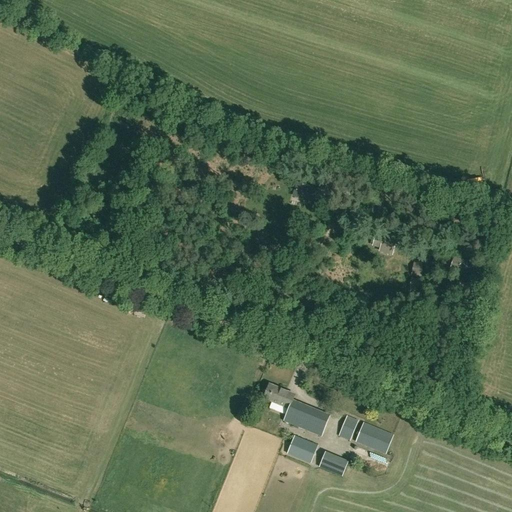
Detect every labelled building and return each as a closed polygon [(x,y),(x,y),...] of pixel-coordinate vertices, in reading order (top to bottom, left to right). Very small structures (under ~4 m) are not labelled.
[(302,199),(303,197),(322,203),(325,193),(306,187),(297,184),(293,196),(302,199)] [(392,251),(395,241),(375,236),(373,246),(392,251)] [(453,257),(450,269),(469,275),(473,263),(453,257)] [(414,261),(411,275),(421,277),(424,262),(414,261)] [(419,281),(411,280),(410,288),(418,289),(419,281)] [(294,396),(283,391),(268,385),(262,399),(288,410),(283,422),(320,438),(328,417),(291,402),(294,396)] [(350,441),(358,421),(347,416),(338,436),(350,441)] [(392,437),(362,424),(354,443),(384,455),(392,437)] [(293,437),(286,455),(309,464),(316,447),(293,437)] [(324,453),(317,468),(341,478),(347,462),(324,453)]
